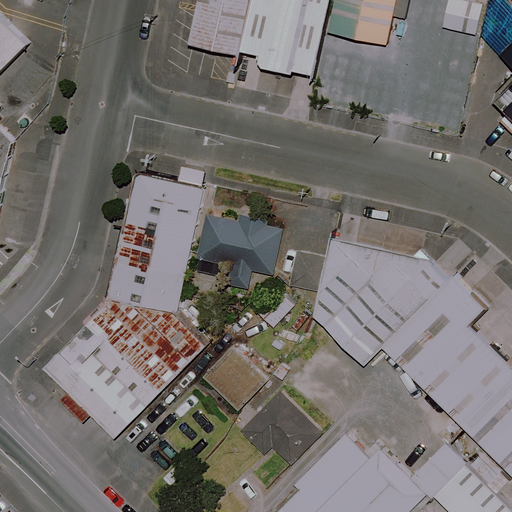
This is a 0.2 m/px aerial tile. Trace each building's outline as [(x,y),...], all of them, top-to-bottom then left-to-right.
[(246,0),(191,0),(181,49),(234,60),(235,56),(246,0)] [(248,67),(301,78),(311,30),(317,0),(246,0),(235,56),(250,59),(248,67)] [(390,0),(317,0),(311,30),(381,44),(390,0)] [(470,7),(439,0),(434,25),(465,32),(470,7)] [(0,75),(31,45),(0,14),(0,75)] [(475,41),(431,31),(427,48),(416,99),(454,108),(462,73),(467,75),(475,41)] [(511,79),(511,31),(488,56),(511,79)] [(0,209),(15,140),(0,124),(0,209)] [(213,170),(186,164),(182,176),(210,183),(213,170)] [(192,187),(126,175),(101,304),(166,317),(192,187)] [(199,255),(275,278),(290,228),(214,205),(199,255)] [(376,348),(436,289),(412,265),(326,241),(305,319),(354,369),(376,348)] [(220,279),(196,273),(191,294),(215,300),(220,279)] [(436,289),(376,348),(511,486),(511,386),(455,329),(472,312),(443,282),(436,289)] [(195,348),(166,317),(101,304),(37,369),(108,438),(195,348)] [(257,379),(225,348),(196,378),(228,409),(257,379)] [(312,431),(272,393),(230,436),(224,443),(246,463),(252,457),(270,474),(312,431)] [(367,454),(362,460),(337,434),(286,486),(293,492),(273,511),(398,511),(412,498),(367,454)] [(493,511),(452,471),(425,498),(438,511),(493,511)]
